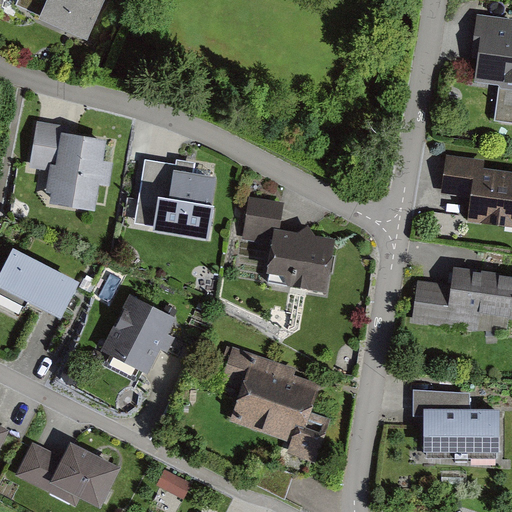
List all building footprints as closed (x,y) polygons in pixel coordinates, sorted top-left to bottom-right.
[(19,0),(16,8),(41,19),(38,24),(88,46),(108,0),(19,0)] [(511,22),(477,18),(471,60),(478,61),(475,85),(501,89),(496,123),(511,125),(511,22)] [(66,129),(38,124),(30,171),(56,175),(50,208),(96,216),(101,188),(110,190),(114,167),(105,165),(109,145),(65,137),(66,129)] [(488,163),(447,158),(442,196),(472,200),(469,225),(511,231),(511,173),(487,170),(488,163)] [(176,167),(145,162),(135,227),(155,230),(153,237),(209,246),(220,182),(194,177),(196,166),(177,163),(176,167)] [(284,206),(250,200),(243,241),(258,243),(259,237),(273,239),(265,287),(329,298),(338,245),(315,241),(308,227),(298,238),(279,235),(284,206)] [(81,287),(14,254),(0,280),(0,291),(63,323),(81,287)] [(452,288),(419,284),(413,324),(479,334),(481,318),(511,322),(511,279),(454,271),(452,288)] [(177,322),(130,298),(101,354),(149,379),(177,322)] [(299,371),(233,348),(220,385),(241,392),(229,424),(292,446),(288,456),(315,465),(330,424),(310,417),(320,388),(296,379),(299,371)] [(471,396),(414,393),(414,419),(424,420),(424,413),(471,414),(471,396)] [(424,420),(424,457),(427,457),(427,462),(497,463),(497,459),(500,459),(501,415),(471,414),(424,413),(424,420)] [(0,452),(10,433),(0,428),(0,452)] [(64,461),(33,445),(16,479),(78,510),(81,503),(98,511),(102,511),(122,473),(71,447),(64,461)] [(192,486),(165,472),(157,488),(184,502),(192,486)]
